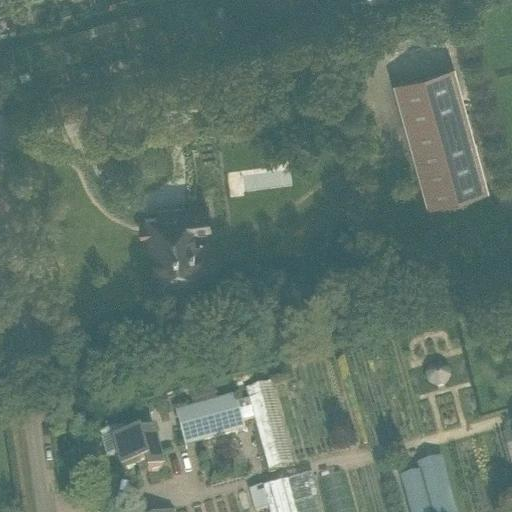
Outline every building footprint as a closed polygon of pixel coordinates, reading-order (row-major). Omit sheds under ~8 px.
[(69,8),(57,11),(60,19),(63,18),(71,16),(69,8)] [(140,38),(130,12),(75,32),(85,58),(140,38)] [(155,60),(140,65),(143,74),(158,68),(155,60)] [(428,206),(485,191),(452,70),(397,84),(409,128),(407,129),(428,206)] [(146,218),(144,219),(145,223),(147,236),(148,250),(153,249),(157,275),(159,274),(160,274),(167,273),(168,273),(170,273),(172,287),(191,284),(189,270),(191,270),(202,269),(205,268),(205,266),(202,246),(202,244),(199,245),(194,245),(191,230),(209,228),(206,205),(157,211),(157,212),(157,217),(147,218),(146,218)] [(429,366),(424,375),(427,385),(436,390),(446,387),(451,378),(448,369),(439,364),(429,366)] [(245,398),(237,401),(244,422),(253,420),(266,470),(291,463),(270,383),(243,390),(245,398)] [(244,422),(237,401),(236,398),(233,399),(176,414),(184,446),(243,430),(241,423),(244,422)] [(124,428),(99,435),(105,459),(118,455),(123,472),(136,468),(145,466),(148,474),(162,470),(152,433),(128,440),(124,428)] [(425,473),(421,474),(401,479),(410,511),(455,511),(445,472),(426,477),(425,473)] [(323,511),(319,496),(314,477),(263,491),(268,511),(323,511)] [(265,511),(268,511),(263,491),(250,494),(254,511),(265,511)]
